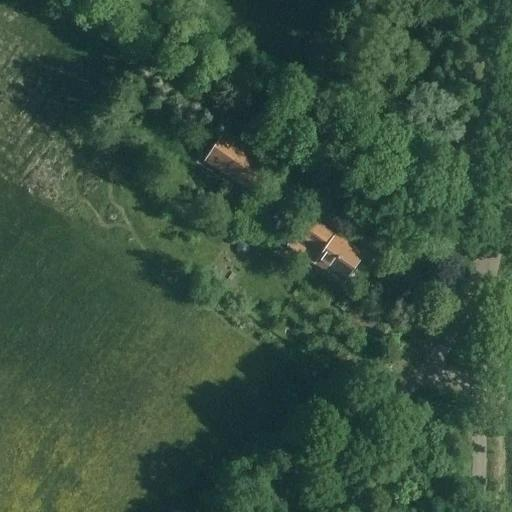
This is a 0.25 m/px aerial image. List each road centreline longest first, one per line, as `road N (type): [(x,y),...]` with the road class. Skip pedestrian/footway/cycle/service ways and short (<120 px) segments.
road 1 (track): [(486,264),(65,0)]
road 2 (unclassified): [(261,511),(418,374)]
road 3 (unclassified): [(480,303),(511,138)]
road 4 (unclassified): [(478,511),(479,383)]
